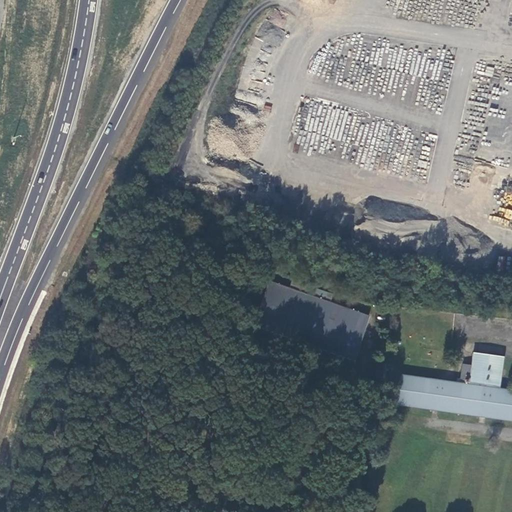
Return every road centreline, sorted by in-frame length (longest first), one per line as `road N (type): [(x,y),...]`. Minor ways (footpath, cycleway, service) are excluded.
road 1 (trunk): [(0,376),(176,0)]
road 2 (trunk): [(0,308),(64,126),(90,0)]
road 3 (track): [(272,0),(246,22),(225,67),(195,162),(198,183)]
